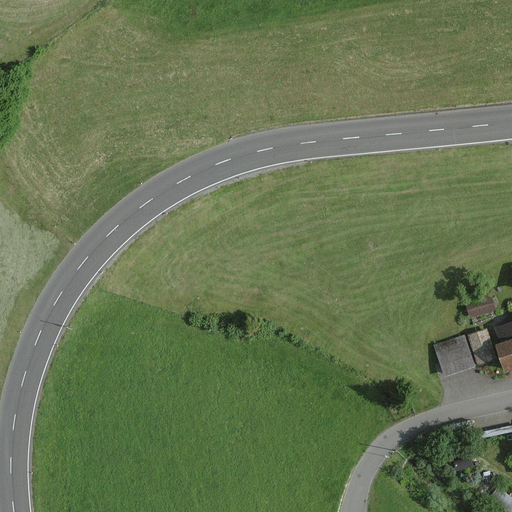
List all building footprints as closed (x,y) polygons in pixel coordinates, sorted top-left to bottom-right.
[(466,305),(469,319),(496,312),(492,298),(466,305)] [(511,320),(493,327),(498,343),(494,345),(504,374),(511,371),(511,320)] [(487,330),(469,336),(478,365),(497,359),(487,330)] [(464,335),(434,346),(445,377),(475,367),(464,335)] [(469,457),(454,462),(456,471),(472,466),(469,457)]
